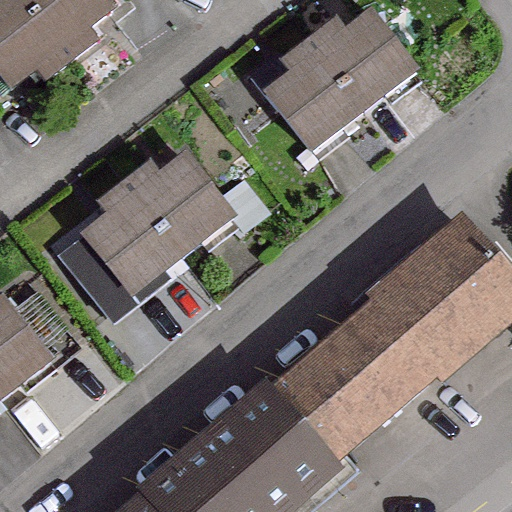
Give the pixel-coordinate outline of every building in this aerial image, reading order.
[(40,86),(65,66),(14,0),(0,0),(0,84),(7,93),(31,75),(40,86)] [(96,0),(14,0),(65,66),(92,45),(84,34),(108,15),(96,0)] [(360,117),(412,77),(366,18),(341,38),(332,27),(306,47),(360,117)] [(307,157),(360,117),(306,47),(279,67),(276,62),(267,68),(266,67),(248,82),(307,157)] [(178,263),(223,227),(234,241),(263,218),(240,189),(215,208),(180,163),(156,182),(148,170),(121,190),(178,263)] [(80,241),(128,302),(178,263),(121,190),(95,210),(104,222),(80,241)] [(343,457),(511,312),(511,295),(461,235),(147,505),(150,508),(145,511),(311,511),(357,473),(343,457)] [(0,401),(46,365),(0,307),(0,401)]
